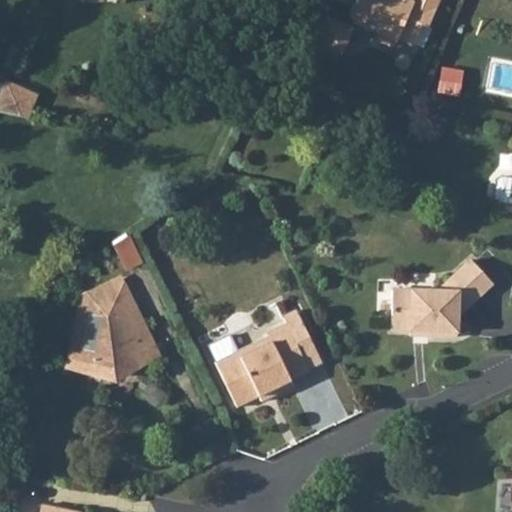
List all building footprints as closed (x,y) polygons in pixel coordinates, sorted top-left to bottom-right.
[(341,0),(350,4),(348,9),(326,16),(324,14),(315,34),(318,42),(331,49),(340,46),(348,30),(346,25),(348,22),(352,21),(374,32),(372,37),(378,42),(385,47),(395,46),(399,38),(413,46),(422,26),(428,29),(441,0),(341,0)] [(8,75),(0,94),(0,109),(29,116),(40,90),(8,75)] [(511,181),(503,180),(498,184),(495,201),(498,206),(511,208),(511,181)] [(396,288),(395,325),(430,326),(431,333),(458,333),(460,314),(493,282),(471,259),(439,289),(396,288)] [(88,297),(74,368),(103,374),(122,370),(157,354),(121,282),(88,297)] [(241,349),(220,360),(242,406),(279,387),(282,393),(298,385),(296,378),(314,370),(290,320),(271,330),(274,339),(245,355),(241,349)]
